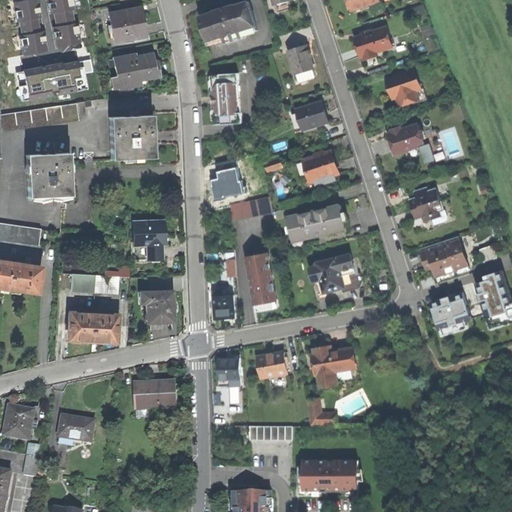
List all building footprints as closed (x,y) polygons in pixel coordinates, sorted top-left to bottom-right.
[(378,2),(377,0),(348,0),(352,11),(378,2)] [(242,35),(258,30),(249,2),(236,6),(235,5),(223,9),(218,10),(213,12),(213,13),(200,17),(209,46),(224,41),(242,35)] [(140,8),(109,14),(114,42),(133,39),(145,36),(143,25),(140,11),(140,8)] [(146,24),(143,25),(145,36),(133,39),(134,42),(149,39),(146,24)] [(377,53),(393,47),(389,37),(386,28),(372,33),(370,34),(355,39),(358,48),(361,56),(362,58),(365,57),(366,60),(378,56),(377,53)] [(243,38),(242,35),(224,41),(225,44),(243,38)] [(295,74),(314,68),(309,52),(308,46),(289,52),(295,74)] [(134,55),(112,59),(118,87),(118,88),(134,85),(133,81),(139,80),(159,76),(156,62),(153,62),(151,54),(135,58),(134,55)] [(111,88),(118,87),(112,59),(106,60),(111,88)] [(398,97),(400,106),(420,99),(417,91),(422,89),(415,70),(388,79),(391,90),(394,99),(398,97)] [(215,125),(243,123),(242,113),(239,113),(237,85),(240,85),(239,74),(212,76),(212,79),(214,81),(215,89),(213,92),(213,97),(213,100),(213,103),(214,109),(216,111),(217,119),(215,122),(215,125)] [(304,131),(329,123),(325,112),(322,102),(313,105),(298,110),(304,131)] [(0,131),(78,120),(75,104),(0,114),(0,131)] [(141,116),(109,117),(110,159),(123,158),(141,158),(153,157),(152,141),(152,137),(152,132),(151,115),(141,116)] [(408,152),(420,148),(419,147),(419,145),(424,143),(420,131),(418,125),(401,130),(399,131),(397,131),(388,134),(394,152),(395,156),(408,152)] [(435,161),(430,144),(419,147),(420,148),(421,152),(425,164),(435,161)] [(312,183),(315,182),(335,175),(338,174),(330,152),(321,155),(304,161),(312,183)] [(68,153),(25,155),(27,198),(28,198),(69,195),(70,195),(69,175),(68,153)] [(282,167),(280,159),(265,163),(268,171),(282,167)] [(335,175),(315,182),(317,187),(337,180),(335,175)] [(423,217),(425,223),(442,217),(441,212),(444,211),(437,189),(429,192),(428,188),(415,192),(416,196),(417,199),(410,201),(416,220),(423,217)] [(270,197),(231,205),(234,220),(273,213),(272,209),(270,197)] [(304,214),(288,218),(293,238),(302,236),(303,239),(321,235),(337,231),(336,228),(346,226),(341,205),(324,209),(304,214)] [(161,245),(161,227),(160,221),(133,222),(134,251),(134,260),(162,259),(161,245)] [(0,238),(37,244),(40,229),(0,223),(0,238)] [(347,232),(346,226),(336,228),(337,231),(338,234),(347,232)] [(303,242),(303,239),(302,236),(293,238),(294,244),(303,242)] [(458,270),(468,267),(458,237),(420,249),(423,258),(424,258),(428,257),(431,268),(433,267),(436,277),(446,274),(445,271),(457,267),(458,270)] [(486,261),(500,258),(497,245),(483,249),(486,261)] [(276,300),(277,300),(269,253),(247,257),(255,304),(256,303),(263,302),(276,300)] [(344,288),(343,287),(357,283),(349,255),(315,265),(315,267),(309,269),(312,283),(319,281),(323,294),(331,292),(344,288)] [(229,277),(238,276),(236,259),(227,260),(229,277)] [(0,288),(25,292),(36,293),(39,268),(0,262),(0,288)] [(104,271),(104,276),(118,277),(128,277),(129,265),(118,265),(118,271),(104,271)] [(486,315),(491,330),(511,322),(511,298),(505,278),(501,279),(499,272),(489,275),(491,280),(477,284),(486,315)] [(71,290),(94,291),(95,275),(71,274),(71,290)] [(104,276),(95,275),(94,291),(118,292),(118,277),(104,276)] [(226,318),(235,318),(234,295),(223,296),(223,290),(214,291),(216,319),(226,318)] [(148,292),(139,292),(139,303),(146,303),(146,323),(150,323),(172,322),(172,307),(171,291),(148,292)] [(431,303),(442,336),(468,328),(466,322),(472,319),(464,292),(450,297),(441,300),(431,303)] [(278,308),(276,300),(263,302),(256,303),(258,311),(278,308)] [(77,341),(90,341),(91,314),(66,312),(65,329),(67,330),(67,340),(77,341)] [(103,342),(114,342),(114,332),(115,332),(116,315),(91,314),(90,341),(103,342)] [(316,375),(319,374),(321,388),(337,385),(335,371),(353,368),(350,349),(332,352),(331,347),(314,350),(315,355),(313,355),(314,362),(316,375)] [(265,356),(258,357),(262,379),(288,374),(284,352),(265,356)] [(230,386),(240,385),(239,380),(241,380),(240,359),(229,359),(218,359),(219,381),(230,380),(230,386)] [(170,417),(170,408),(174,407),(173,384),(155,385),(136,385),(137,408),(150,408),(150,409),(160,409),(160,418),(170,417)] [(319,399),(307,401),(311,424),(336,424),(336,414),(322,414),(319,399)] [(30,443),(32,431),(37,431),(38,423),(33,422),(35,412),(10,408),(6,428),(4,438),(30,443)] [(150,418),(150,409),(150,408),(137,408),(137,419),(150,418)] [(76,447),(76,441),(94,442),(96,422),(80,420),(61,418),(58,445),(76,447)] [(250,440),(292,440),(292,427),(250,426),(250,440)] [(28,457),(25,477),(38,479),(41,459),(28,457)] [(304,466),(304,484),(304,490),(322,490),(322,492),(328,492),(344,492),(350,492),(351,490),(359,490),(359,461),(335,461),(335,462),(328,462),(328,461),(304,461),(304,466)] [(0,511),(4,511),(12,474),(0,472),(0,511)] [(328,496),(328,492),(322,492),(322,490),(304,490),(304,484),(300,484),(300,496),(328,496)] [(271,511),(273,511),(273,500),(267,500),(267,494),(239,494),(239,500),(233,500),(233,511),(234,511),(271,511)]
